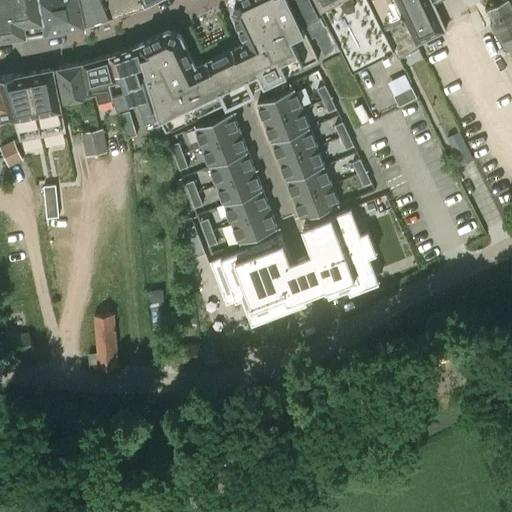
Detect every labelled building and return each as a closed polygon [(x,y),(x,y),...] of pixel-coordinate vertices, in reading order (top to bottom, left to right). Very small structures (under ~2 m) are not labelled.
[(38,0),(0,0),(0,37),(35,33),(45,30),(41,12),(38,0)] [(79,0),(38,0),(41,12),(45,30),(85,22),(79,0)] [(114,12),(110,0),(79,0),(85,22),(114,12)] [(110,0),(114,12),(145,1),(144,0),(110,0)] [(312,36),(293,0),(235,0),(232,11),(247,41),(234,48),(234,46),(230,48),(231,51),(233,50),(250,84),(262,78),(265,83),(319,57),(309,37),(312,36)] [(293,0),(312,36),(315,35),(324,53),(338,47),(326,23),(324,24),(312,0),(293,0)] [(394,49),(369,0),(336,0),(321,8),(353,70),(394,49)] [(369,0),(394,49),(398,57),(419,46),(418,43),(395,0),(369,0)] [(434,1),(433,0),(395,0),(418,43),(448,29),(434,1)] [(511,9),(507,0),(505,0),(506,0),(488,10),(493,20),(490,21),(504,49),(507,47),(511,56),(511,9)] [(156,37),(137,45),(143,62),(138,64),(153,109),(157,108),(159,115),(167,131),(199,115),(198,114),(197,115),(195,111),(227,95),(210,61),(212,60),(211,58),(207,59),(208,60),(195,67),(180,36),(167,31),(156,37)] [(112,53),(119,79),(110,81),(116,103),(117,106),(138,99),(144,120),(159,115),(157,108),(153,109),(138,64),(143,62),(137,45),(112,53)] [(220,53),(211,58),(212,60),(210,61),(227,95),(238,90),(250,84),(233,50),(231,51),(230,48),(220,53)] [(100,107),(116,103),(110,81),(119,79),(112,53),(83,62),(91,92),(96,91),(100,107)] [(91,94),(91,92),(83,62),(58,67),(65,100),(91,94)] [(0,79),(20,138),(66,129),(53,68),(17,76),(17,72),(0,76),(0,79)] [(0,119),(13,116),(0,82),(0,81),(0,119)] [(330,96),(325,84),(317,88),(323,100),(330,96)] [(264,122),(301,107),(293,87),(256,102),(264,122)] [(414,88),(396,93),(399,102),(417,97),(414,88)] [(330,96),(323,100),(329,111),(336,107),(330,96)] [(301,107),(264,122),(271,141),(309,126),(301,107)] [(137,134),(129,110),(120,113),(128,137),(137,134)] [(202,146),(239,131),(231,112),(194,127),(202,146)] [(348,133),(342,121),(334,125),(340,137),(348,133)] [(309,126),(271,141),(279,160),(316,145),(309,126)] [(86,155),(107,151),(103,128),(81,132),(86,155)] [(473,158),(459,130),(448,135),(462,164),(473,158)] [(239,131),(202,146),(209,165),(247,150),(239,131)] [(348,133),(340,137),(346,148),(354,145),(348,133)] [(23,159),(14,139),(0,145),(10,166),(23,159)] [(183,153),(179,141),(170,145),(175,157),(183,153)] [(324,164),(316,145),(279,160),(286,179),(324,164)] [(254,169),(247,150),(209,165),(217,184),(254,169)] [(188,165),(183,153),(175,157),(180,169),(188,165)] [(366,169),(360,158),(352,162),(358,173),(366,169)] [(331,183),(324,164),(286,179),(294,198),(331,183)] [(262,188),(254,169),(217,184),(224,203),(262,188)] [(366,169),(358,173),(363,185),(371,181),(366,169)] [(478,169),(462,177),(486,227),(502,219),(478,169)] [(198,192),(193,179),(185,183),(190,195),(198,192)] [(331,183),(294,198),(302,218),(339,203),(331,183)] [(56,184),(44,185),(44,193),(57,192),(56,184)] [(262,188),(224,203),(232,222),(270,207),(262,188)] [(44,193),(45,201),(57,200),(57,192),(44,193)] [(203,204),(198,192),(190,195),(195,207),(203,204)] [(45,201),(46,209),(58,208),(57,200),(45,201)] [(277,227),(270,207),(232,222),(240,242),(277,227)] [(346,207),(303,225),(330,291),(351,282),(348,272),(369,264),(346,207)] [(46,209),(47,217),(59,216),(58,208),(46,209)] [(208,218),(200,221),(205,233),(213,230),(208,218)] [(217,242),(213,230),(205,233),(209,245),(217,242)] [(281,234),(211,261),(227,302),(244,295),(249,308),(274,298),(278,308),(306,297),(281,234)] [(14,356),(33,350),(22,310),(2,316),(14,356)] [(97,352),(88,352),(89,368),(118,366),(114,313),(95,314),(97,352)] [(172,361),(201,358),(199,341),(170,344),(172,361)]
